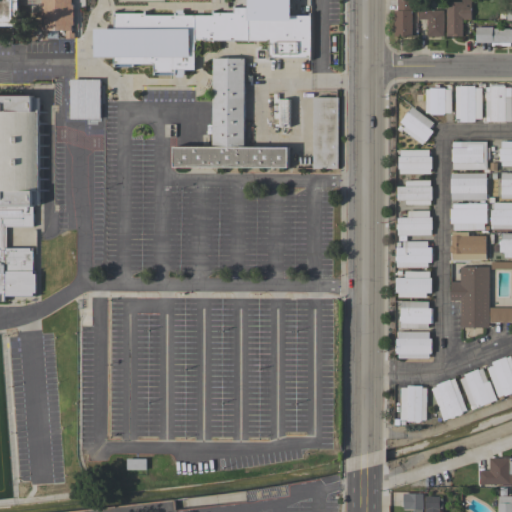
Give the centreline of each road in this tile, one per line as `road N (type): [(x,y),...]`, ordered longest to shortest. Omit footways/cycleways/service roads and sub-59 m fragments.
road 1 (tertiary): [(363,0),(362,455)]
road 2 (residential): [(362,497),(511,440)]
road 3 (residential): [(363,68),(511,66)]
